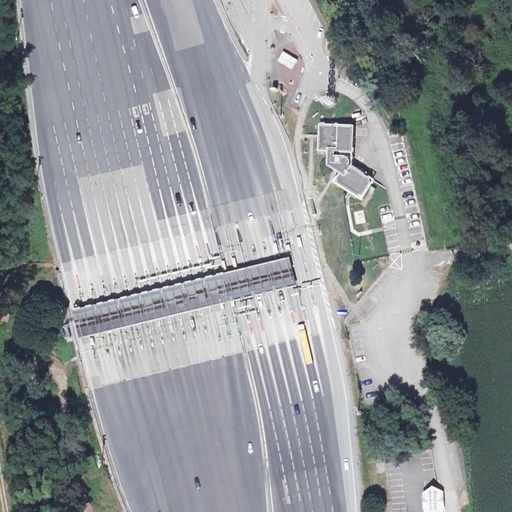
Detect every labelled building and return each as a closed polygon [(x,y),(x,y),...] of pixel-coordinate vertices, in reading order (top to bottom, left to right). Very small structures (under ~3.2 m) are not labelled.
[(282,62),(295,70),(298,63),(286,56),(282,62)] [(339,161),(344,161),(344,134),(323,134),(323,161),(334,161),(339,161)] [(357,134),(344,134),(344,161),(344,165),(348,165),(351,165),(353,166),(354,167),(354,168),(354,169),(354,170),(353,174),(356,176),(358,173),(357,134)] [(333,175),(345,182),(348,177),(338,172),(339,161),(334,161),(333,175)] [(345,182),(340,191),(367,207),(378,189),(364,181),(360,178),(356,176),(353,174),(351,173),(348,177),(345,182)] [(300,296),(294,269),(269,276),(147,306),(78,323),(85,350),(154,333),(276,302),(300,296)] [(428,502),(428,511),(446,511),(445,501),(439,498),(434,498),(428,502)]
